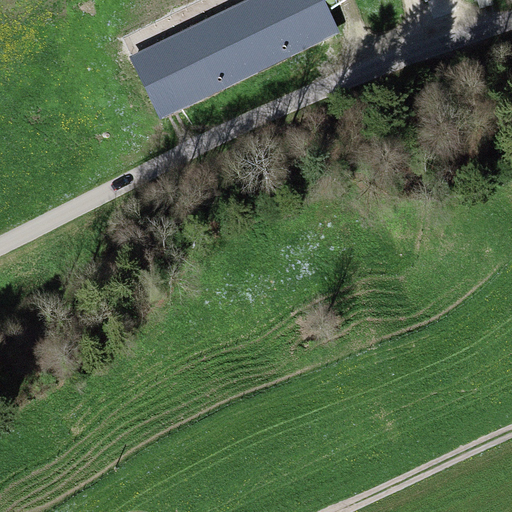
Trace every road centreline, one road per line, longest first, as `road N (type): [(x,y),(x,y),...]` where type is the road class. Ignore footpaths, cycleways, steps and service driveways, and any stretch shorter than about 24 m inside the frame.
road 1 (unclassified): [(511,21),(225,132),(0,246)]
road 2 (track): [(332,511),(511,431)]
